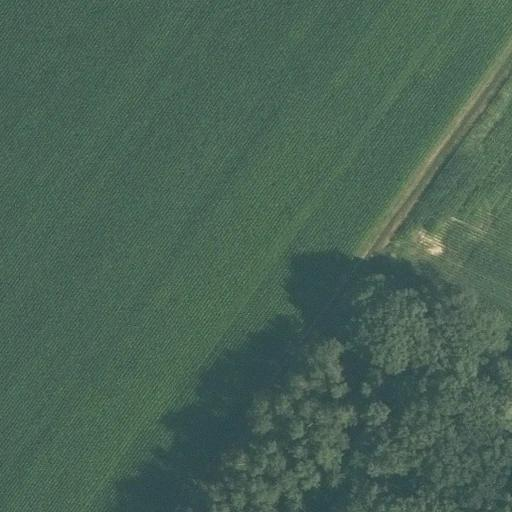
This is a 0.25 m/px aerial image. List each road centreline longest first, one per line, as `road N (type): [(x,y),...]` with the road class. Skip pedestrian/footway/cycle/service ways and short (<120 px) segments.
road 1 (track): [(511,58),(188,511)]
road 2 (track): [(511,319),(378,250)]
